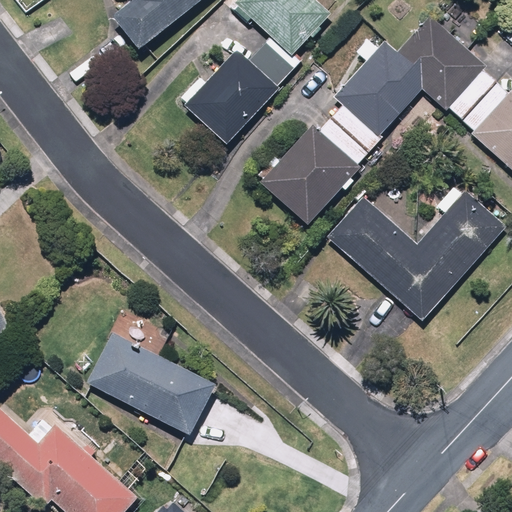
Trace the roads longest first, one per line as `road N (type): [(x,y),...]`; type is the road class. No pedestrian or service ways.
road 1 (residential): [(415,468),(84,164),(0,53)]
road 2 (residential): [(511,366),(415,468)]
